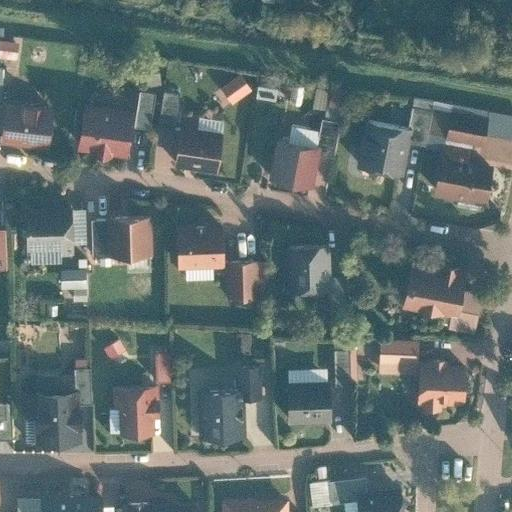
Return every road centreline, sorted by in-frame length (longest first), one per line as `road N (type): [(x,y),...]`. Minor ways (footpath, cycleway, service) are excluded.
road 1 (residential): [(0,167),(268,200),(511,243)]
road 2 (residential): [(0,465),(267,460),(425,443)]
road 3 (residential): [(511,243),(489,439)]
